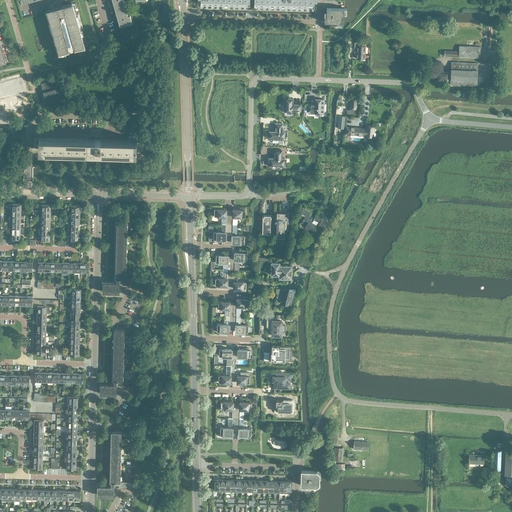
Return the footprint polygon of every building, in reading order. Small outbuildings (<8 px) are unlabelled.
[(112,0),(113,4),(115,3),(115,6),(114,6),(116,14),(118,14),(118,16),(117,16),(119,23),(119,22),(120,26),(132,23),(130,15),(128,15),(123,0),(112,0)] [(317,0),(308,0),(309,8),(312,8),(312,10),(314,10),(314,3),(317,3),(317,0)] [(73,49),(88,45),(76,3),(63,6),(64,10),(61,10),(58,11),(57,7),(57,8),(56,9),(51,10),(44,12),(56,54),(71,50),(73,49)] [(324,22),(336,22),(336,25),(341,25),(341,22),(342,22),(342,16),(344,16),(344,14),(346,14),(347,8),(327,8),(327,13),(325,13),(325,16),(324,16),(324,22)] [(480,57),(481,42),(467,41),(467,46),(459,46),(459,57),(480,57)] [(357,53),(357,54),(356,59),(365,59),(366,46),(357,46),(357,51),(355,51),(355,53),(357,53)] [(478,63),(451,62),(451,74),(448,74),(448,72),(438,71),(438,80),(448,81),(448,80),(450,80),(450,85),(477,86),(478,63)] [(62,77),(48,81),(41,83),(47,104),(67,98),(68,99),(62,77)] [(285,98),(284,112),(292,112),(292,111),(300,111),(301,104),(293,104),(293,98),(285,98)] [(324,99),(316,99),(316,105),(308,104),(307,111),(315,111),(315,113),(323,113),(324,99)] [(270,132),(270,139),(284,140),(284,136),(284,132),(282,132),(283,124),(276,124),(275,132),(270,132)] [(374,126),(366,125),(366,129),(352,128),(347,127),(346,127),(346,133),(365,135),(365,136),(374,137),(374,126)] [(39,150),(91,151),(137,152),(137,141),(101,140),(101,136),(101,138),(92,137),(92,135),(91,135),(91,139),(39,138),(39,150)] [(285,158),(282,158),(282,150),(275,150),(275,158),(269,158),(269,166),(285,166),(285,163),(285,159),(285,158)] [(229,224),(230,211),(226,211),(226,209),(219,209),(218,209),(218,208),(217,208),(216,208),(215,209),(214,209),(214,210),(213,211),(213,212),(214,213),(214,216),(221,216),(221,224),(229,224)] [(314,218),(309,216),(310,212),(303,208),(301,212),(300,213),(299,216),(303,218),(301,223),(306,225),(305,227),(313,232),(317,225),(315,224),(316,223),(317,223),(320,217),(315,215),(314,218)] [(233,211),(230,211),(229,224),(237,224),(237,216),(245,217),(245,214),(246,213),(246,212),(246,211),(245,211),(245,210),(244,209),(243,209),(242,209),(241,209),(241,210),(233,209),(233,211)] [(277,212),(277,220),(277,222),(276,222),(276,223),(275,223),(275,224),(275,225),(276,225),(276,226),(277,226),(276,233),(276,235),(277,235),(277,237),(276,237),(276,238),(284,238),(284,230),(285,229),(285,228),(286,228),(286,227),(286,226),(287,221),(286,221),(285,221),(285,220),(287,220),(288,220),(288,213),(277,212)] [(263,217),(262,217),(261,217),(261,218),(261,219),(261,220),(261,221),(261,222),(261,223),(261,225),(261,226),(261,227),(261,228),(261,230),(262,231),(262,232),(262,233),(270,234),(271,215),(264,215),(264,217),(263,217),(263,215),(263,217)] [(114,281),(102,280),(101,283),(103,284),(103,292),(119,292),(120,282),(124,282),(124,279),(126,279),(126,278),(126,277),(126,273),(126,269),(127,269),(127,265),(126,265),(126,261),(127,261),(127,257),(126,257),(127,253),(127,248),(127,244),(128,240),(127,240),(127,236),(128,236),(128,232),(127,232),(127,228),(128,228),(128,224),(127,224),(127,220),(119,219),(119,218),(116,218),(114,281)] [(226,237),(229,237),(229,224),(221,224),(221,232),(214,232),(213,234),(212,234),(212,238),(213,238),(213,239),(214,239),(214,240),(218,240),(218,239),(226,239),(226,237)] [(237,235),(237,224),(229,224),(229,237),(232,237),(232,242),(240,243),(239,245),(244,245),(244,236),(237,235)] [(235,258),(231,257),(231,265),(231,270),(239,271),(239,260),(247,260),(247,250),(242,250),(242,253),(235,252),(235,258)] [(231,265),(231,257),(228,257),(228,255),(221,255),(221,254),(216,254),(216,255),(215,255),(215,260),(216,260),(216,262),(223,262),(223,270),(231,270),(231,265)] [(280,275),(280,278),(292,278),(292,265),(280,265),(280,262),(272,262),(272,274),(280,275)] [(231,283),(231,276),(231,270),(223,270),(223,278),(215,278),(215,280),(215,281),(215,282),(214,282),(214,283),(215,283),(215,284),(215,285),(216,285),(217,286),(218,286),(219,286),(219,285),(220,285),(227,285),(227,283),(231,283)] [(246,282),(239,282),(234,281),(234,276),(231,276),(231,283),(234,283),(234,288),(241,289),(241,291),(246,291),(246,282)] [(291,304),(295,289),(276,288),(276,289),(276,291),(277,293),(278,295),(276,296),(277,297),(278,298),(278,299),(279,300),(281,301),(282,301),(283,302),(284,302),(285,302),(284,303),(291,304)] [(236,304),(233,304),(233,311),(237,311),(237,308),(239,308),(240,306),(249,306),(249,296),(244,296),(244,297),(244,299),(237,298),(236,304)] [(233,311),(233,304),(230,303),(230,301),(222,301),(221,301),(221,300),(220,300),(219,301),(218,301),(218,302),(217,302),(217,303),(217,304),(217,305),(218,306),(217,308),(225,308),(225,316),(233,316),(233,311)] [(229,329),(232,329),(233,316),(225,316),(225,324),(217,324),(217,326),(216,326),(216,331),(217,331),(217,332),(222,332),(222,331),(229,331),(229,329)] [(241,316),(233,316),(232,329),(236,329),(236,331),(243,332),(243,333),(247,333),(247,332),(248,332),(248,331),(249,331),(249,327),(248,327),(248,325),(240,325),(241,316)] [(272,336),(281,336),(282,332),(286,332),(286,325),(282,325),(282,321),(273,321),(273,319),(266,319),(266,325),(272,325),(272,336)] [(124,363),(124,358),(123,358),(124,354),(124,350),(124,346),(125,342),(124,342),(124,338),(125,338),(125,334),(124,334),(124,330),(116,329),(116,328),(113,328),(111,382),(99,382),(99,385),(100,385),(100,394),(100,393),(104,394),(108,394),(112,394),(116,395),(116,394),(117,394),(117,384),(122,384),(122,380),(123,380),(123,379),(123,375),(123,371),(124,371),(124,367),(123,367),(123,363),(124,363)] [(272,352),(271,352),(271,360),(292,361),(292,347),(291,347),(291,346),(272,346),(272,352)] [(235,359),(235,351),(231,351),(231,349),(224,349),(224,348),(220,348),(220,349),(219,349),(218,349),(218,353),(219,353),(219,356),(227,356),(226,366),(234,366),(235,359)] [(238,351),(235,351),(235,359),(241,359),(241,356),(250,357),(250,354),(251,354),(251,350),(250,350),(250,348),(246,348),(246,349),(238,349),(238,351)] [(231,380),(234,380),(234,373),(234,366),(226,366),(226,375),(219,375),(219,377),(218,378),(218,379),(218,380),(218,381),(218,382),(219,382),(220,382),(220,383),(221,383),(222,383),(223,382),(231,382),(231,380)] [(241,373),(234,373),(234,380),(237,380),(237,382),(245,383),(246,383),(247,383),(248,383),(249,383),(249,382),(250,382),(250,381),(250,380),(250,379),(250,378),(250,376),(241,375),(241,373)] [(274,381),(273,383),(273,388),(281,388),(281,387),(289,387),(289,380),(291,380),(291,374),(275,373),(274,376),(273,376),(273,381),(274,381)] [(276,400),(276,405),(275,411),(286,412),(286,413),(295,413),(295,411),(293,411),(294,400),(283,400),(276,400)] [(236,418),(236,404),(233,404),(233,402),(225,401),(224,401),(223,401),(222,401),(221,401),(221,402),(220,402),(220,403),(220,404),(220,405),(220,406),(221,406),(221,408),(228,409),(228,418),(236,418)] [(240,404),(236,404),(236,418),(244,419),(244,409),(252,409),(252,407),(252,406),(252,405),(253,405),(253,404),(252,404),(252,403),(252,402),(251,402),(250,402),(250,401),(249,401),(248,402),(247,402),(240,402),(240,404)] [(236,433),(236,425),(236,418),(228,418),(228,428),(220,427),(220,435),(221,436),(221,437),(222,437),(223,438),(224,438),(225,437),(226,437),(226,436),(226,435),(227,435),(232,435),(232,433),(236,433)] [(251,428),(244,428),(244,419),(236,418),(236,425),(236,433),(239,433),(239,435),(244,435),(244,436),(245,436),(245,437),(246,438),(247,438),(248,438),(249,438),(250,437),(250,436),(251,436),(251,435),(251,428)] [(330,444),(335,444),(337,444),(338,429),(334,429),(333,437),(331,436),(330,444)] [(114,486),(119,486),(119,482),(120,482),(120,481),(121,481),(121,476),(120,476),(120,472),(121,472),(121,468),(121,464),(121,460),(121,456),(122,456),(122,452),(121,452),(121,448),(122,448),(122,443),(121,443),(122,439),(122,435),(122,431),(113,431),(113,430),(110,430),(109,484),(96,484),(96,495),(114,495),(114,486)] [(359,442),(354,441),(354,444),(353,444),(353,445),(354,445),(353,449),(368,450),(369,442),(361,442),(359,442)] [(343,448),(335,448),(334,460),(342,460),(343,448)] [(475,464),(475,465),(478,465),(478,464),(484,464),(484,455),(476,455),(474,455),(469,455),(469,457),(468,457),(468,458),(469,458),(469,463),(475,464)] [(317,471),(301,470),(301,485),(317,486),(317,485),(319,483),(319,473),(317,471)]
